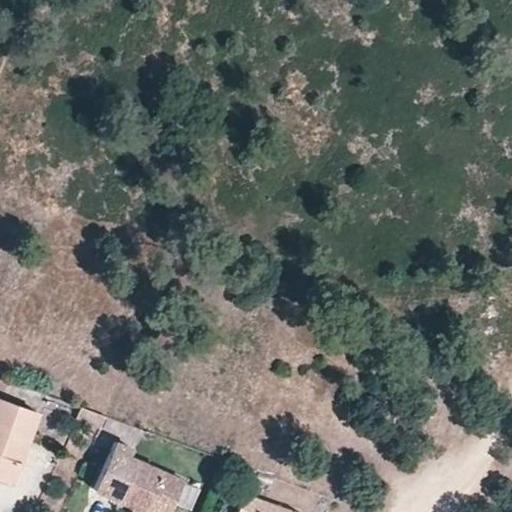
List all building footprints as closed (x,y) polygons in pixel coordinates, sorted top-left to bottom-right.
[(0,473),(9,477),(34,410),(0,397),(0,473)] [(96,425),(101,413),(78,403),(73,415),(96,425)] [(181,479),(181,478),(126,452),(129,446),(112,438),(89,485),(128,503),(144,511),(143,511),(164,511),(170,501),(181,479)] [(198,487),(181,479),(170,501),(187,509),(198,487)] [(297,511),(295,510),(242,491),(233,511),(297,511)] [(130,511),(143,511),(144,511),(128,503),(125,510),(130,511)]
